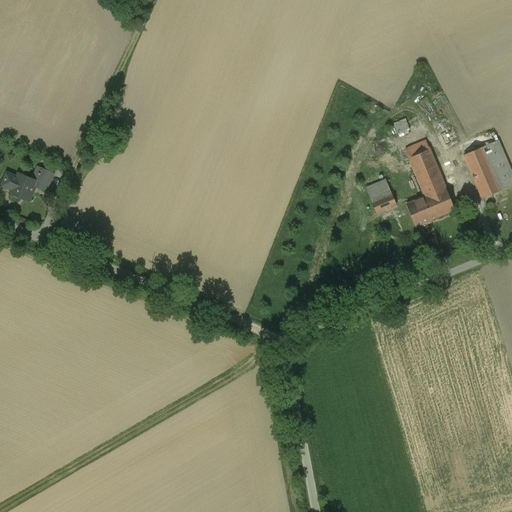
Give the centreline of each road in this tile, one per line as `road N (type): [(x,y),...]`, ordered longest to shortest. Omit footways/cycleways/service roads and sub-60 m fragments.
road 1 (unclassified): [(0,221),(289,341)]
road 2 (unclassified): [(511,248),(289,341)]
road 3 (unclassified): [(289,341),(319,511)]
